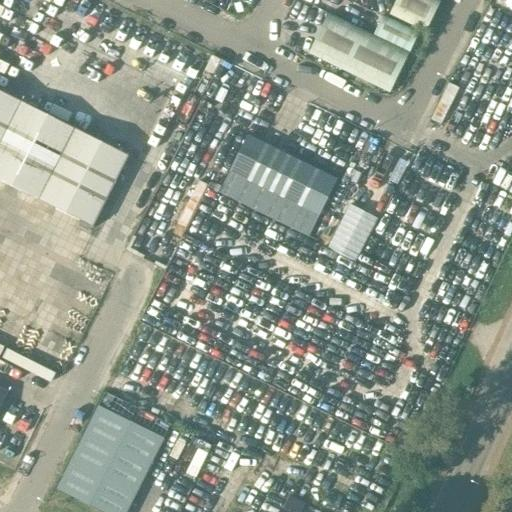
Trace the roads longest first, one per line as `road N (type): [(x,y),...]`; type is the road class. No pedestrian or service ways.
road 1 (unclassified): [(254,47),(383,113),(402,114),(465,0)]
road 2 (unclassified): [(24,511),(142,266)]
road 3 (tertiary): [(443,511),(511,364)]
